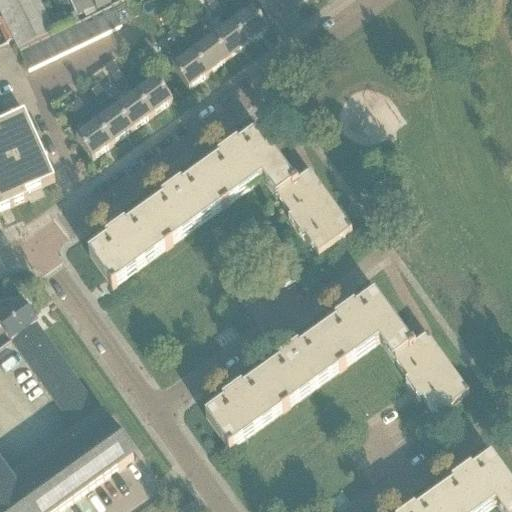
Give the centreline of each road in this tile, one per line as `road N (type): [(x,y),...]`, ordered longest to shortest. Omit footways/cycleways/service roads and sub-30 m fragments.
road 1 (residential): [(36,243),(375,0)]
road 2 (residential): [(150,415),(36,243)]
road 3 (residential): [(150,415),(317,296)]
